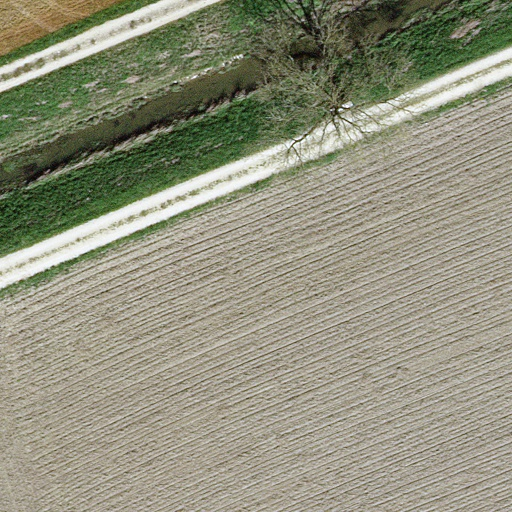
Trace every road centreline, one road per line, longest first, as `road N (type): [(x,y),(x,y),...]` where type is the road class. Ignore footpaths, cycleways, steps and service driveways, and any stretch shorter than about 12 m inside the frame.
road 1 (track): [(511,64),(0,276)]
road 2 (track): [(0,82),(199,0)]
